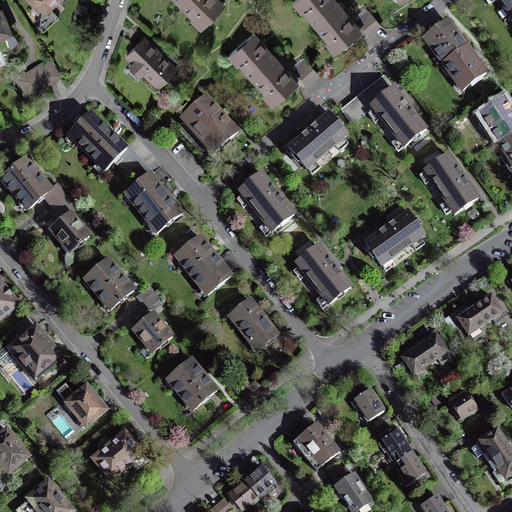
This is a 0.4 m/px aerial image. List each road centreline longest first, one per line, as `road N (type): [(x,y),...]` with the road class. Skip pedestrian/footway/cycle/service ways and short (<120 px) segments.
road 1 (residential): [(0,245),(195,482)]
road 2 (residential): [(235,171),(448,0)]
road 3 (residential): [(200,198),(331,371)]
road 4 (residential): [(363,346),(473,511)]
road 5 (residential): [(511,237),(363,346)]
road 6 (residential): [(331,371),(195,482)]
road 7 (residential): [(88,85),(200,198)]
